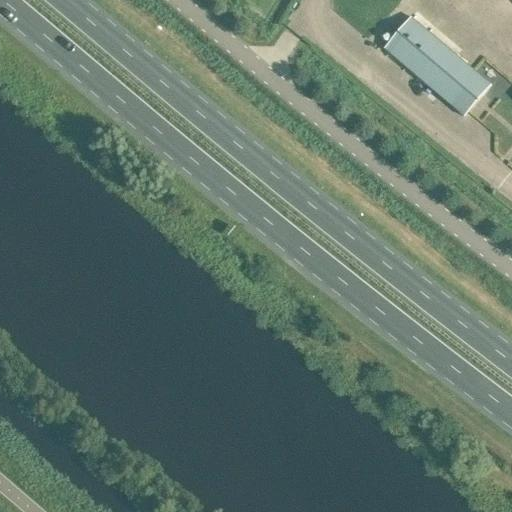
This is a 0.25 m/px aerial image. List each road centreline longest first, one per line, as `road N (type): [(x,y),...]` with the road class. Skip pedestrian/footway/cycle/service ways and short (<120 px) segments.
road 1 (trunk): [(4,0),(511,413)]
road 2 (trunk): [(511,358),(68,0)]
road 3 (unclassified): [(174,0),(511,268)]
